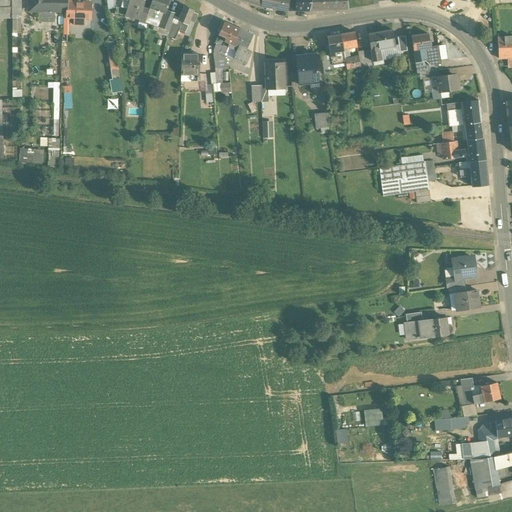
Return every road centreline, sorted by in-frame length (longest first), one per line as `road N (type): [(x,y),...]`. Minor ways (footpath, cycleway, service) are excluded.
road 1 (unclassified): [(511,314),(491,84),(459,33)]
road 2 (unclassified): [(459,33),(418,18),(288,33),(209,0)]
